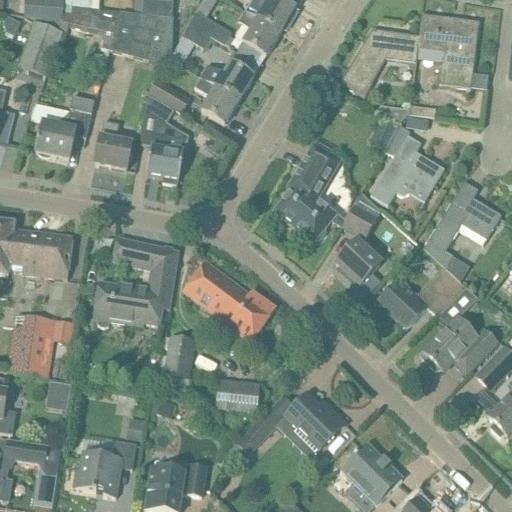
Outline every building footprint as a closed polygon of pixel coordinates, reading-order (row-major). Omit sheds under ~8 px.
[(18,0),(6,0),(5,14),(18,15),(18,0)] [(63,4),(31,0),(25,0),(23,19),(58,27),(63,4)] [(84,0),(65,0),(65,9),(94,13),(99,13),(99,0),(90,0),(90,1),(84,0)] [(219,1),(218,0),(206,0),(197,16),(190,28),(211,41),(224,49),(231,37),(206,22),(219,1)] [(280,38),(295,13),(273,0),(271,0),(264,12),(252,4),(245,16),(280,38)] [(173,6),(144,2),(143,16),(172,19),(173,6)] [(58,35),(66,37),(68,29),(104,39),(101,52),(108,54),(118,16),(99,13),(94,13),(65,9),(58,35)] [(108,54),(164,69),(169,62),(171,22),(118,16),(108,54)] [(266,61),(280,38),(245,16),(239,26),(251,34),(243,47),(266,61)] [(417,45),(416,52),(444,56),(442,72),(441,73),(440,73),(438,89),(450,90),(470,93),(479,26),(421,19),(418,40),(417,45)] [(14,22),(7,20),(3,26),(6,34),(14,39),(20,26),(14,22)] [(62,38),(58,35),(34,27),(18,72),(46,82),(62,38)] [(203,53),(211,41),(190,28),(182,40),(203,53)] [(372,33),(340,87),(364,101),(371,88),(365,85),(372,75),(379,63),(385,64),(415,67),(416,52),(417,45),(418,40),(374,34),(372,33)] [(215,92),(238,106),(253,81),(230,67),(224,78),(206,68),(199,81),(216,91),(215,92)] [(155,85),(148,97),(182,117),(189,106),(155,85)] [(238,106),(215,92),(201,115),(224,129),(238,106)] [(177,185),(178,185),(183,157),(168,154),(170,141),(168,141),(170,130),(165,129),(174,115),(148,99),(139,149),(151,151),(146,179),(163,182),(162,187),(176,189),(177,185)] [(35,157),(37,157),(40,160),(46,162),(51,160),(69,164),(74,140),(86,142),(94,106),(73,101),(69,116),(55,130),(42,127),(35,157)] [(435,122),(436,113),(410,109),(408,119),(435,122)] [(376,117),(389,124),(395,112),(380,110),(376,117)] [(426,132),(427,122),(409,121),(408,131),(426,132)] [(385,152),(396,130),(381,123),(370,145),(385,152)] [(119,128),(104,125),(101,141),(100,140),(94,169),(126,175),(131,147),(116,144),(119,128)] [(397,157),(371,200),(388,211),(405,183),(429,198),(444,174),(416,157),(421,149),(407,140),(397,157)] [(335,163),(312,150),(287,192),(291,195),(274,215),(312,247),(316,242),(321,241),(326,235),(326,230),(337,217),(318,201),(324,191),(323,191),(322,192),(319,190),(335,163)] [(443,272),(446,273),(452,263),(444,258),(461,229),(486,245),(501,220),(472,203),(477,195),(464,187),(423,253),(443,272)] [(356,245),(336,268),(346,278),(344,281),(357,293),(360,290),(373,276),(380,268),(363,252),(367,245),(364,244),(375,224),(380,217),(361,200),(353,214),(343,231),(359,240),(356,245)] [(21,278),(65,284),(72,242),(27,236),(27,239),(17,238),(18,232),(14,232),(14,226),(0,224),(0,278),(7,279),(8,275),(22,276),(21,278)] [(179,256),(117,243),(112,266),(151,274),(149,292),(117,287),(116,290),(99,287),(93,324),(96,324),(97,327),(100,331),(105,332),(109,328),(109,326),(126,329),(126,326),(159,331),(161,313),(168,315),(179,256)] [(249,299),(205,267),(183,296),(251,346),(275,313),(251,296),(249,299)] [(437,300),(448,310),(460,298),(465,293),(466,292),(446,273),(443,272),(415,301),(398,285),(378,307),(406,334),(437,300)] [(72,348),(74,327),(57,324),(15,318),(6,377),(48,383),(53,346),(72,348)] [(478,367),(498,347),(484,334),(476,343),(457,323),(420,360),(435,376),(441,374),(443,376),(464,354),(478,367)] [(196,345),(169,341),(161,390),(188,394),(196,345)] [(511,372),(511,358),(504,350),(475,379),(490,394),(511,372)] [(0,437),(12,439),(16,416),(4,415),(7,393),(3,393),(5,383),(0,382),(0,437)] [(258,388),(219,384),(216,412),(255,416),(258,388)] [(487,421),(493,426),(490,432),(499,442),(504,438),(506,440),(511,434),(511,394),(509,398),(510,399),(487,421)] [(319,455),(345,428),(332,416),(328,420),(307,399),(285,421),(319,455)] [(277,430),(266,419),(235,450),(246,461),(277,430)] [(141,444),(144,425),(130,423),(126,442),(141,444)] [(5,460),(4,462),(14,464),(38,468),(38,469),(39,471),(33,510),(33,511),(52,511),(57,481),(61,453),(7,445),(5,460)] [(80,476),(76,475),(73,492),(96,496),(96,493),(103,494),(102,501),(115,503),(121,472),(132,474),(137,448),(115,445),(112,461),(83,456),(80,476)] [(353,464),(340,476),(352,488),(344,496),(359,511),(372,511),(374,510),(387,498),(401,484),(367,450),(353,464)] [(0,504),(9,506),(12,485),(5,484),(8,471),(11,472),(14,464),(4,462),(5,460),(0,459),(0,504)] [(201,502),(206,472),(190,470),(171,467),(170,475),(151,472),(144,511),(179,511),(181,499),(201,502)]
